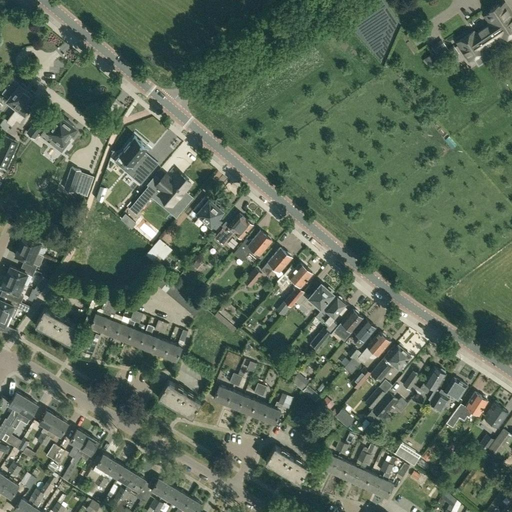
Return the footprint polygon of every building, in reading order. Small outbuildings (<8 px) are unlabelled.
[(474,31),(457,42),(469,60),(474,57),(479,64),(489,57),(488,55),(489,55),(490,56),(486,49),(482,44),(497,34),(502,40),(511,33),(511,12),(505,2),(499,6),(498,4),(489,10),(491,11),(485,15),(491,25),(476,35),(474,31)] [(13,79),(3,92),(9,97),(8,100),(18,108),(7,121),(14,126),(18,120),(21,122),(25,116),(23,114),(24,111),(25,112),(26,111),(28,110),(29,107),(30,106),(29,105),(32,100),(31,100),(35,95),(34,95),(35,93),(31,90),(30,91),(25,88),(26,86),(22,83),(21,84),(20,84),(13,79)] [(39,117),(28,132),(34,137),(38,132),(50,141),(62,150),(70,139),(67,137),(75,127),(60,114),(55,120),(52,124),(50,122),(47,125),(45,124),(46,123),(39,117)] [(119,153),(119,154),(120,155),(125,159),(124,160),(126,161),(132,166),(131,168),(133,170),(130,174),(133,176),(132,176),(141,183),(152,171),(142,162),(147,156),(143,153),(145,151),(147,147),(148,148),(148,147),(142,142),(143,141),(141,140),(141,141),(135,135),(134,136),(120,154),(119,153)] [(5,136),(0,146),(0,163),(7,167),(18,142),(5,136)] [(73,191),(73,190),(87,195),(89,187),(76,182),(81,170),(72,167),(65,188),(73,191)] [(161,194),(175,206),(187,193),(185,191),(191,183),(178,172),(172,179),(168,175),(158,186),(164,191),(161,194)] [(130,207),(137,213),(156,190),(149,185),(130,207)] [(215,204),(209,198),(205,195),(193,209),(206,220),(207,219),(215,227),(219,223),(221,220),(216,215),(221,210),(215,204)] [(223,245),(235,231),(242,237),(253,223),(252,222),(252,220),(249,218),(247,218),(240,211),(225,229),(222,226),(213,237),(223,245)] [(136,223),(131,219),(127,224),(132,228),(136,223)] [(256,258),(260,253),(272,239),(271,238),(271,236),(268,233),(265,234),(260,229),(252,239),(250,238),(249,240),(246,237),(233,252),(242,260),(249,251),(256,258)] [(20,244),(44,255),(48,244),(46,243),(49,238),(37,233),(35,238),(25,234),(20,244)] [(146,254),(153,260),(166,244),(160,238),(146,254)] [(44,255),(20,244),(16,255),(26,259),(23,264),(35,269),(37,264),(33,262),(37,252),(44,255)] [(267,275),(275,266),(280,270),(292,256),(291,255),(290,253),(288,251),(286,251),(280,246),(261,269),(267,275)] [(197,255),(191,263),(192,263),(197,268),(198,268),(204,261),(197,255)] [(289,275),(301,285),(312,272),(300,261),(295,267),(291,264),(277,280),(282,285),(288,277),(289,275)] [(32,275),(35,269),(23,264),(21,270),(11,265),(7,276),(23,283),(26,284),(28,285),(32,275)] [(251,286),(262,272),(255,266),(244,280),(251,286)] [(150,277),(154,280),(161,272),(157,269),(150,277)] [(154,280),(158,284),(165,276),(161,272),(154,280)] [(26,284),(23,283),(7,276),(2,286),(12,290),(9,296),(21,301),(24,295),(21,294),(26,284)] [(49,280),(44,276),(36,289),(42,291),(49,280)] [(158,284),(162,287),(169,279),(165,276),(158,284)] [(162,287),(167,291),(174,283),(169,279),(162,287)] [(171,295),(178,287),(174,283),(167,291),(171,295)] [(332,292),(334,290),(329,286),(327,288),(321,283),(311,294),(310,293),(308,295),(302,302),(308,308),(314,301),(321,307),(333,293),(332,292)] [(295,300),(303,290),(297,285),(285,300),(291,305),(295,300)] [(182,290),(178,287),(171,295),(175,298),(182,290)] [(41,291),(33,288),(29,298),(34,301),(41,291)] [(186,294),(182,290),(175,298),(179,301),(186,294)] [(299,305),(302,302),(308,295),(304,291),(295,301),(299,305)] [(190,297),(186,294),(179,301),(183,305),(190,297)] [(330,323),(339,312),(341,314),(345,309),(343,307),(346,303),(342,299),(342,297),(339,295),(337,296),(336,295),(325,308),(330,312),(325,318),(330,323)] [(0,298),(0,310),(9,314),(12,315),(14,316),(21,301),(9,296),(7,301),(0,298)] [(194,300),(190,297),(183,305),(187,308),(194,300)] [(103,331),(109,316),(112,310),(115,301),(114,301),(110,300),(106,309),(105,308),(103,314),(89,308),(84,323),(103,331)] [(187,308),(191,312),(198,304),(194,300),(187,308)] [(115,301),(112,310),(116,311),(122,314),(126,305),(115,301)] [(196,315),(202,308),(198,304),(191,312),(196,315)] [(70,341),(79,325),(45,307),(36,323),(70,341)] [(345,338),(348,335),(363,316),(359,313),(358,311),(356,309),(354,309),(353,308),(341,322),(335,329),(340,334),(345,338)] [(116,335),(128,340),(134,326),(133,326),(136,320),(140,322),(144,312),(135,309),(131,317),(130,317),(128,323),(121,321),(116,335)] [(7,331),(13,333),(15,329),(7,325),(12,315),(9,314),(0,310),(0,322),(1,323),(0,326),(0,329),(7,331)] [(109,316),(103,331),(116,335),(121,321),(113,318),(116,311),(112,310),(109,316)] [(360,344),(376,326),(366,317),(355,331),(358,333),(354,338),(360,344)] [(168,322),(159,319),(155,328),(164,332),(168,322)] [(140,345),(152,350),(158,336),(152,333),(155,325),(149,323),(146,330),(146,331),(140,345)] [(146,331),(146,330),(134,326),(128,340),(140,345),(146,331)] [(318,348),(331,332),(324,326),(311,342),(318,348)] [(184,340),(188,330),(184,328),(180,338),(184,340)] [(377,355),(378,354),(391,340),(386,336),(386,334),(383,331),(381,331),(380,330),(367,345),(368,345),(359,356),(365,361),(370,356),(371,357),(373,357),(375,357),(377,355)] [(152,350),(164,355),(170,340),(158,336),(152,350)] [(177,359),(182,345),(170,340),(164,355),(177,359)] [(380,380),(392,366),(393,366),(395,363),(400,367),(411,354),(403,347),(404,346),(400,342),(398,344),(397,345),(395,344),(371,372),(380,380)] [(353,356),(359,349),(354,345),(348,352),(353,356)] [(355,371),(361,359),(354,355),(348,367),(355,371)] [(436,388),(446,373),(445,372),(445,369),(441,367),(439,368),(434,365),(420,387),(427,392),(431,385),(436,388)] [(371,372),(364,366),(351,382),(358,387),(371,372)] [(238,374),(234,383),(239,385),(243,376),(238,374)] [(447,395),(448,392),(458,398),(467,384),(454,375),(445,390),(444,393),(440,390),(431,404),(441,411),(450,397),(447,395)] [(192,415),(202,399),(168,379),(159,395),(192,415)] [(412,384),(405,380),(402,384),(409,389),(412,384)] [(258,394),(262,384),(258,382),(254,392),(258,394)] [(226,402),(232,388),(219,383),(214,397),(226,402)] [(262,384),(258,394),(263,396),(267,386),(262,384)] [(307,385),(302,390),(315,400),(319,395),(307,385)] [(372,406),(386,391),(379,386),(366,401),(372,406)] [(244,393),(232,388),(226,402),(238,407),(244,393)] [(11,423),(16,415),(22,406),(28,397),(17,390),(9,403),(16,407),(7,420),(6,420),(1,427),(0,426),(0,436),(2,438),(11,423)] [(381,415),(393,401),(401,409),(408,401),(401,395),(399,398),(390,391),(374,409),(381,415)] [(469,415),(473,410),(478,413),(488,399),(486,398),(486,396),(483,394),(481,395),(475,391),(459,415),(464,418),(467,414),(469,415)] [(283,392),(278,402),(283,404),(287,394),(283,392)] [(238,407),(250,412),(256,398),(244,393),(238,407)] [(285,403),(291,405),(295,395),(288,393),(285,403)] [(38,403),(28,397),(22,406),(16,415),(11,423),(16,426),(21,418),(27,422),(38,403)] [(269,403),(256,398),(250,412),(263,418),(269,403)] [(494,430),(498,425),(508,411),(494,401),(485,416),(491,421),(488,426),(494,430)] [(281,409),(269,403),(263,418),(275,423),(281,409)] [(41,442),(50,428),(54,421),(58,415),(47,408),(39,421),(45,425),(42,431),(37,439),(41,442)] [(453,425),(458,417),(452,413),(447,421),(453,425)] [(56,431),(60,434),(68,421),(58,415),(54,421),(50,428),(41,442),(46,444),(51,436),(53,437),(55,434),(55,433),(56,431)] [(365,429),(371,420),(367,417),(360,426),(365,429)] [(77,426),(69,439),(75,443),(72,449),(73,449),(67,458),(72,460),(88,433),(77,426)] [(393,449),(407,432),(400,427),(387,444),(393,449)] [(495,460),(511,435),(511,432),(504,427),(485,452),(495,460)] [(475,448),(483,453),(488,446),(494,437),(487,432),(480,441),(475,448)] [(84,449),(91,453),(99,440),(88,433),(72,460),(76,463),(81,455),(81,454),(84,449)] [(29,441),(23,438),(17,448),(23,451),(29,441)] [(340,451),(344,442),(340,439),(336,448),(340,451)] [(344,442),(340,451),(345,453),(349,444),(344,442)] [(47,455),(52,458),(60,446),(54,443),(47,455)] [(371,443),(366,452),(362,461),(367,463),(371,454),(375,445),(371,443)] [(299,479),(309,464),(275,444),(266,460),(299,479)] [(65,450),(60,446),(52,458),(58,462),(65,450)] [(331,469),(337,455),(326,450),(320,464),(331,469)] [(362,461),(366,452),(362,450),(358,459),(362,461)] [(94,481),(99,484),(104,476),(107,470),(114,458),(103,452),(96,464),(93,469),(100,473),(94,481)] [(348,460),(337,455),(331,469),(342,474),(349,460),(348,460)] [(111,473),(118,477),(125,465),(114,458),(107,470),(111,473)] [(360,465),(349,460),(342,474),(353,480),(360,465)] [(385,471),(389,462),(384,460),(380,469),(385,471)] [(12,472),(17,464),(13,461),(8,469),(12,472)] [(360,465),(353,480),(364,485),(371,470),(365,468),(367,463),(362,461),(360,465)] [(382,476),(376,490),(387,495),(394,481),(389,479),(391,473),(390,473),(394,464),(389,462),(385,471),(382,476)] [(398,473),(403,476),(409,466),(404,463),(398,473)] [(17,464),(12,472),(16,475),(22,467),(17,464)] [(136,471),(125,465),(118,477),(128,483),(136,471)] [(9,477),(0,470),(0,488),(1,489),(9,477)] [(364,485),(376,490),(382,476),(371,470),(364,485)] [(146,478),(136,471),(128,483),(139,490),(146,478)] [(37,478),(31,474),(25,484),(30,488),(37,478)] [(103,487),(108,478),(104,476),(99,484),(103,487)] [(152,488),(163,494),(170,483),(159,476),(152,488)] [(20,484),(9,477),(1,489),(11,496),(20,484)] [(180,489),(170,483),(163,494),(173,501),(180,489)] [(120,497),(125,489),(121,486),(116,494),(120,497)] [(37,487),(32,495),(29,500),(23,496),(15,507),(22,511),(26,511),(42,490),(37,487)] [(125,489),(120,497),(124,500),(129,491),(125,489)] [(180,511),(184,507),(183,507),(191,495),(180,489),(173,501),(180,505),(175,511),(180,511)] [(26,511),(41,511),(43,510),(38,506),(42,501),(41,500),(46,492),(42,490),(26,511)] [(183,507),(184,507),(191,511),(194,511),(201,502),(191,495),(183,507)] [(150,506),(154,508),(159,500),(155,497),(150,506)] [(164,502),(159,500),(154,508),(159,511),(164,502)] [(56,511),(62,504),(57,501),(52,509),(56,511)]
